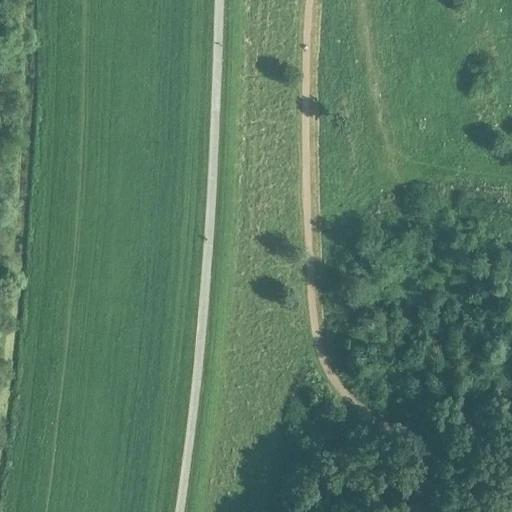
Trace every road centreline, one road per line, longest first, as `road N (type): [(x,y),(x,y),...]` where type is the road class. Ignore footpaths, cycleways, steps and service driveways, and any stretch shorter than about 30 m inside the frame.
road 1 (track): [(371,0),(402,186),(440,342),(436,441),(411,511)]
road 2 (track): [(45,0),(14,405),(0,482)]
